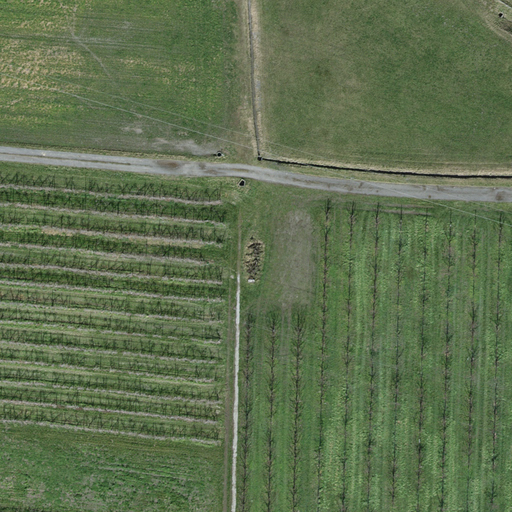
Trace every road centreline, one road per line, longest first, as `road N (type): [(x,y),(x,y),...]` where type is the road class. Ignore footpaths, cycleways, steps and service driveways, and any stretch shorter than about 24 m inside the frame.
road 1 (track): [(511,194),(0,152)]
road 2 (track): [(244,170),(237,0)]
